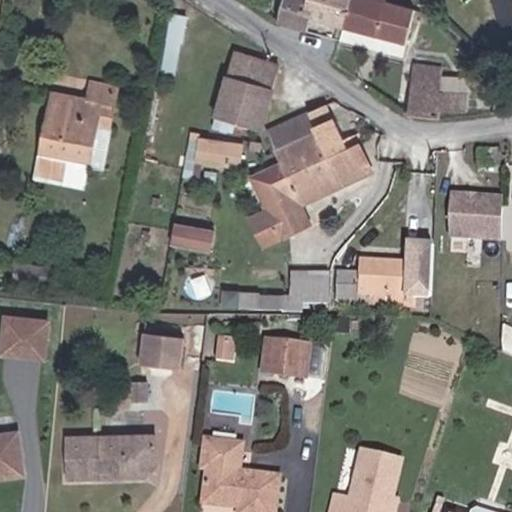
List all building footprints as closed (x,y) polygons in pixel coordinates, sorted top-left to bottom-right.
[(367,0),(379,3),(386,5),(387,0),(307,0),(307,2),(300,0),(279,0),(273,20),(304,30),(308,17),(339,26),(346,0),(367,0)] [(346,0),(339,26),(370,34),(379,3),(367,0),(346,0)] [(511,0),(495,0),(503,26),(511,23),(511,0)] [(405,43),(413,12),(386,5),(379,3),(370,34),(405,43)] [(172,12),(169,69),(183,70),(187,13),(172,12)] [(229,55),(210,121),(253,135),(273,69),(229,55)] [(404,111),(438,120),(440,110),(465,115),(468,100),(441,94),(446,73),(417,65),(404,111)] [(36,166),(82,175),(95,118),(105,120),(107,106),(84,101),(81,115),(49,107),(36,166)] [(342,133),(327,102),(304,113),(314,134),(318,144),(342,133)] [(263,131),(273,153),(314,134),(304,113),(263,131)] [(273,153),(284,178),(297,207),(368,176),(348,131),(342,133),(318,144),(314,134),(273,153)] [(197,139),(195,163),(241,168),(243,144),(197,139)] [(77,195),(82,175),(36,166),(31,185),(77,195)] [(282,247),(310,234),(297,207),(284,178),(256,191),(282,247)] [(451,191),(450,237),(500,238),(502,193),(451,191)] [(170,244),(211,247),(213,225),(172,221),(170,244)] [(412,265),(363,260),(362,274),(360,291),(379,293),(378,305),(417,309),(419,296),(432,298),(437,247),(414,245),(412,265)] [(325,303),(328,274),(290,271),(288,300),(325,303)] [(360,298),(360,291),(362,274),(337,271),(335,295),(360,298)] [(43,274),(6,272),(5,292),(41,294),(43,274)] [(37,330),(0,326),(0,365),(35,369),(37,330)] [(137,363),(190,366),(192,333),(140,330),(137,363)] [(302,347),(261,343),(258,374),(299,378),(302,347)] [(222,369),(224,347),(206,345),(204,368),(222,369)] [(0,481),(22,477),(13,435),(0,438),(0,481)] [(147,436),(59,444),(63,486),(133,481),(150,467),(147,436)] [(235,445),(198,440),(195,469),(204,470),(200,504),(236,507),(235,511),(274,511),(277,477),(233,472),(235,445)] [(382,511),(385,499),(391,457),(353,452),(346,500),(328,497),(325,511),(382,511)] [(388,511),(391,500),(385,499),(382,511),(388,511)] [(494,511),(495,509),(463,501),(460,511),(494,511)]
